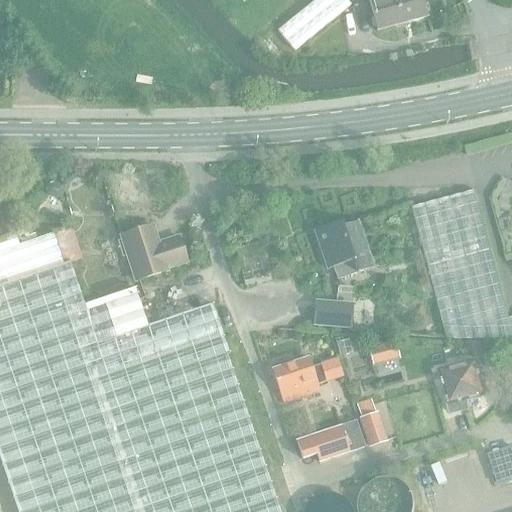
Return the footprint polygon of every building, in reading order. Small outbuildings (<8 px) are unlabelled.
[(313,0),(276,30),(292,50),(349,5),(344,0),(313,0)] [(394,0),(371,0),(368,1),(373,17),(370,20),(371,26),(376,27),(377,30),(401,23),(394,0)] [(394,0),(401,23),(426,16),(425,14),(428,11),(426,4),(422,3),(421,0),(394,0)] [(48,183),(45,189),(46,195),(55,200),(61,198),(64,192),(62,186),(54,182),(48,183)] [(475,191),(412,208),(447,339),(463,340),(511,338),(511,317),(509,319),(475,191)] [(373,266),(357,221),(342,226),(341,222),(315,231),(328,268),(334,266),(338,279),(373,266)] [(152,226),(121,237),(123,241),(119,242),(124,256),(127,255),(136,281),(167,271),(166,269),(187,262),(179,237),(158,244),(152,226)] [(77,308),(53,235),(18,246),(14,234),(0,238),(0,460),(17,511),(280,511),(212,304),(143,327),(131,289),(77,308)] [(315,323),(350,326),(352,304),(316,302),(315,323)] [(348,340),(336,343),(339,357),(351,354),(348,340)] [(374,354),(379,375),(402,369),(398,349),(374,354)] [(467,400),(488,395),(478,359),(473,360),(468,356),(465,362),(440,369),(452,413),(469,408),(467,400)] [(317,384),(326,381),(320,364),(312,367),(308,357),(273,369),(285,404),(320,393),(317,384)] [(371,400),(356,404),(361,419),(376,414),(371,400)] [(361,419),(370,446),(385,441),(376,414),(361,419)] [(341,426),(324,431),(296,441),(303,461),(316,456),(319,463),(350,453),(341,426)] [(510,481),(511,480),(511,447),(501,451),(510,481)]
